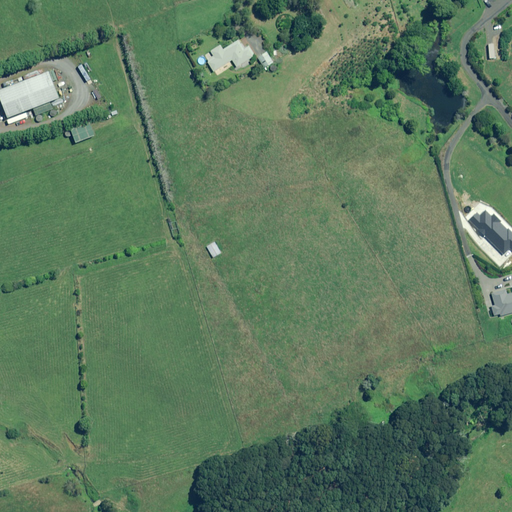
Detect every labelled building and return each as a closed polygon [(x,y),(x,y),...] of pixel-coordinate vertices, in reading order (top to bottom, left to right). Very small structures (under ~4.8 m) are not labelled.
[(243,49),(237,40),(222,50),(219,46),(203,56),(213,72),(231,60),(236,67),(254,55),(248,46),(243,49)] [(273,62),(266,51),(257,57),(264,68),(273,62)] [(0,99),(0,107),(8,127),(60,106),(50,80),(0,99)] [(124,82),(118,83),(121,94),(127,92),(124,82)] [(94,136),(89,122),(70,129),(75,143),(94,136)] [(220,253),(214,242),(206,246),(212,257),(220,253)]
